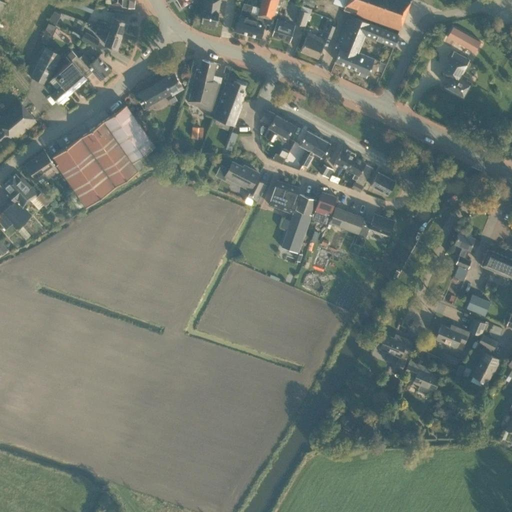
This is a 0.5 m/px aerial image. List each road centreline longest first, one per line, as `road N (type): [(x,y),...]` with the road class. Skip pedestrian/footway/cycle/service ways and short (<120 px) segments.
road 1 (tertiary): [(0,176),(124,80),(172,27)]
road 2 (residential): [(266,93),(256,119),(264,159),(384,204),(408,191)]
road 3 (residential): [(408,191),(407,176),(394,165),(266,93)]
road 4 (unclassified): [(382,108),(420,27),(487,0)]
road 5 (unclassified): [(411,314),(449,220),(475,205),(501,205)]
road 6 (tertiary): [(511,174),(382,108)]
